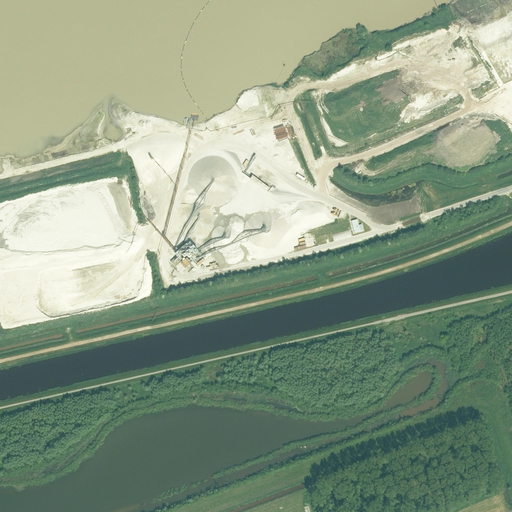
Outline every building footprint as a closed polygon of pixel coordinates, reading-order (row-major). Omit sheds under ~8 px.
[(360,231),(357,220),(351,222),(354,233),(360,231)] [(220,222),(213,227),(216,230),(222,225),(220,222)] [(299,238),(301,245),(295,246),(295,250),(307,248),(305,237),(299,238)] [(206,258),(212,253),(209,250),(203,255),(206,258)] [(196,262),(199,265),(205,260),(202,257),(196,262)] [(179,272),(183,270),(182,268),(184,267),(181,262),(175,264),(179,272)] [(202,272),(207,268),(203,263),(198,267),(202,272)]
